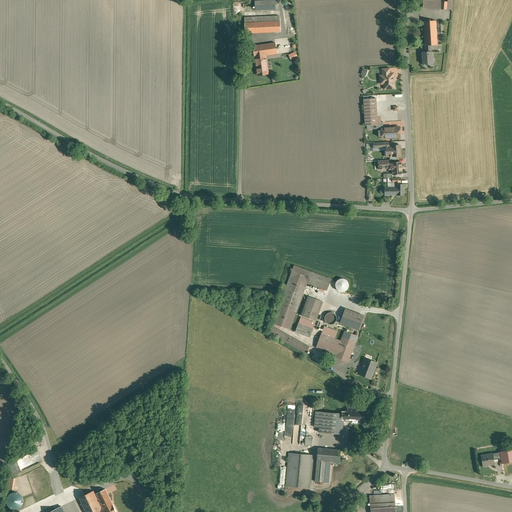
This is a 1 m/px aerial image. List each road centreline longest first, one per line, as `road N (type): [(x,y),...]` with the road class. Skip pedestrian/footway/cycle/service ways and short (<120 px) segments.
road 1 (unclassified): [(411,211),(195,198),(119,170),(0,103)]
road 2 (unclassified): [(162,511),(128,479),(60,501),(35,408),(0,357)]
road 3 (unclassified): [(385,469),(411,211)]
road 4 (unclassified): [(411,211),(410,0)]
